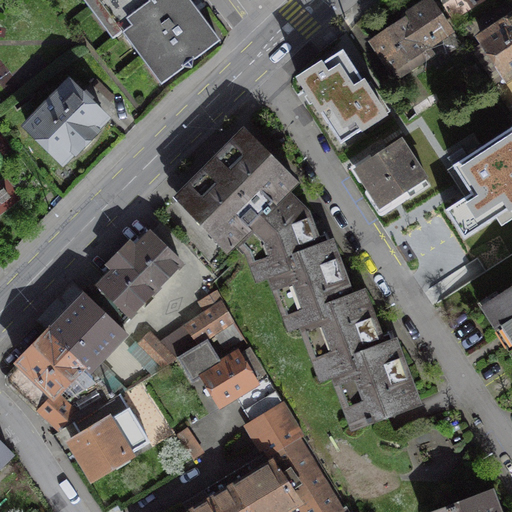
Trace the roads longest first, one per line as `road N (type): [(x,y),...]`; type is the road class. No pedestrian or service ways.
road 1 (residential): [(266,55),(511,438)]
road 2 (secondary): [(266,55),(0,320)]
road 3 (residential): [(0,411),(71,511)]
